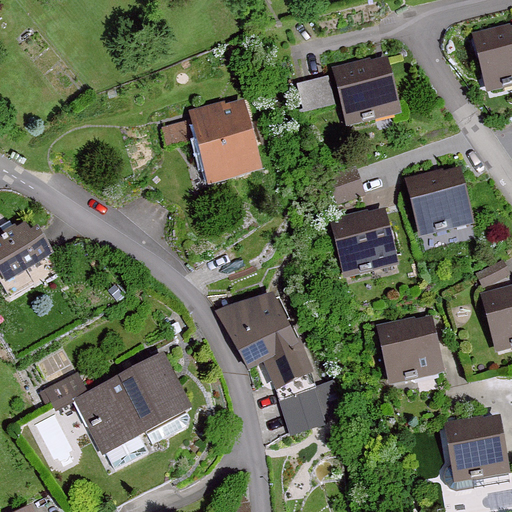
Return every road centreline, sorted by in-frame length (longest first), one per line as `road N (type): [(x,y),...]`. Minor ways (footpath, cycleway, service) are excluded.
road 1 (residential): [(259,511),(251,424),(209,317),(119,237),(0,170)]
road 2 (residential): [(511,182),(423,49),(446,10),(495,0)]
